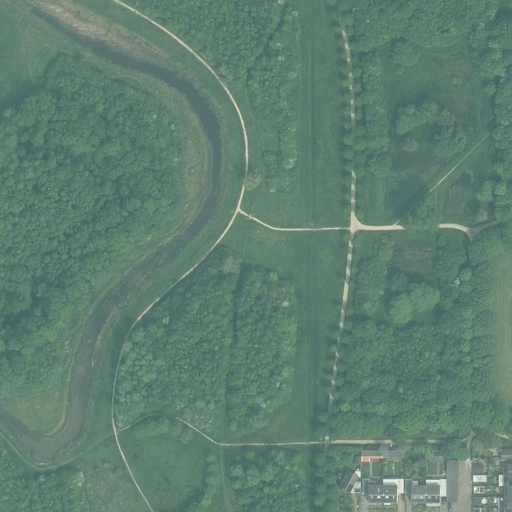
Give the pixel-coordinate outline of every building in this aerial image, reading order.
[(504,460),(504,464),(504,475),(511,474),(511,449),(502,450),(502,460),(504,460)] [(473,473),(483,473),(483,465),(473,465),(473,473)] [(360,493),(360,471),(355,471),(353,475),(347,472),(339,488),(341,489),(341,490),(344,492),(345,491),(350,493),(360,493)] [(511,474),(504,475),(499,475),(499,480),(504,480),(504,486),(511,485),(511,474)] [(368,502),(383,502),(383,485),(375,485),(375,482),(369,482),(369,479),(363,479),(363,493),(368,493),(368,502)] [(383,485),(383,502),(397,502),(397,493),(403,493),(403,479),(396,479),(396,481),(390,482),(390,485),(383,485)] [(425,502),(426,485),(418,486),(418,482),(412,482),(412,479),(405,479),(406,493),(411,493),(411,502),(425,502)] [(426,485),(425,502),(440,502),(440,493),(446,493),(446,479),(439,479),(439,482),(433,482),(433,485),(426,485)] [(511,496),(504,497),(499,497),(499,508),(511,507),(511,496)]
